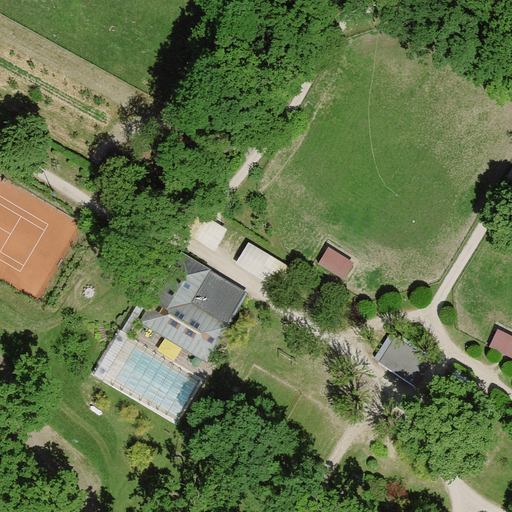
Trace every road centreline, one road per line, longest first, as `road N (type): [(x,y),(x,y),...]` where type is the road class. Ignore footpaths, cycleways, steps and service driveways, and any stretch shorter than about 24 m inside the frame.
road 1 (track): [(395,0),(346,20),(290,116),(208,219)]
road 2 (track): [(511,178),(432,310),(436,340),(511,393)]
road 3 (track): [(384,377),(301,511)]
